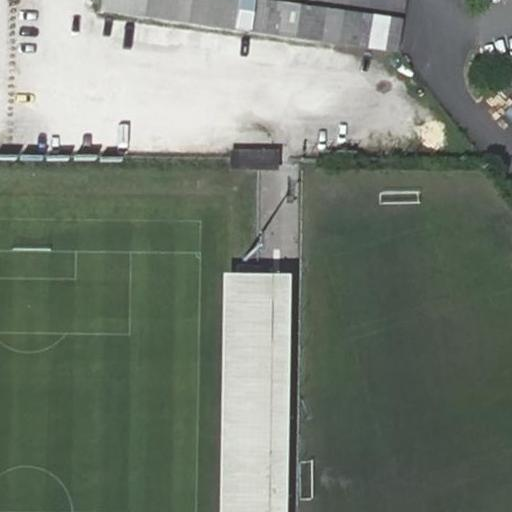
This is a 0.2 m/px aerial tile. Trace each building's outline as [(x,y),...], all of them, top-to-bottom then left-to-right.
[(118,0),(102,0),(101,11),(116,13),(118,0)] [(118,0),(116,13),(130,15),(132,0),(118,0)] [(132,0),(130,15),(145,17),(147,0),(132,0)] [(147,0),(145,17),(158,19),(161,0),(147,0)] [(161,0),(158,19),(174,21),(177,0),(161,0)] [(177,0),(174,21),(188,23),(190,0),(177,0)] [(190,0),(188,23),(203,25),(206,0),(190,0)] [(206,0),(203,25),(217,28),(222,0),(206,0)] [(222,0),(217,28),(232,30),(236,0),(222,0)] [(236,0),(232,30),(248,32),(253,0),(236,0)] [(257,0),(253,0),(248,32),(263,34),(268,2),(257,0)] [(268,2),(263,34),(277,36),(282,4),(268,2)] [(282,4),(277,36),(292,38),(297,6),(282,4)] [(297,6),(292,38),(307,40),(311,8),(297,6)] [(311,8),(307,40),(322,43),(326,10),(311,8)] [(326,10),(322,43),(337,44),(340,12),(326,10)] [(340,12),(337,44),(351,47),(356,14),(340,12)] [(356,14),(351,47),(366,48),(371,16),(356,14)] [(371,16),(366,48),(380,51),(385,18),(371,16)] [(385,18),(380,51),(394,53),(401,20),(385,18)] [(279,159),(236,158),(236,172),(262,173),(277,174),(279,159)] [(268,264),(248,263),(239,511),(268,511),(276,276),(269,275),(268,264)]
